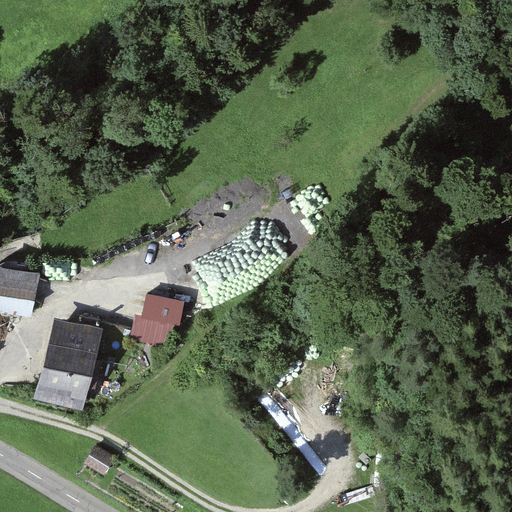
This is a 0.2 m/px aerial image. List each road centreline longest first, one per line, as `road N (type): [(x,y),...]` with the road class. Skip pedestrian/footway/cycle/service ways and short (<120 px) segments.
road 1 (residential): [(0,356),(58,296),(134,285),(233,245)]
road 2 (track): [(0,406),(94,431),(219,511)]
